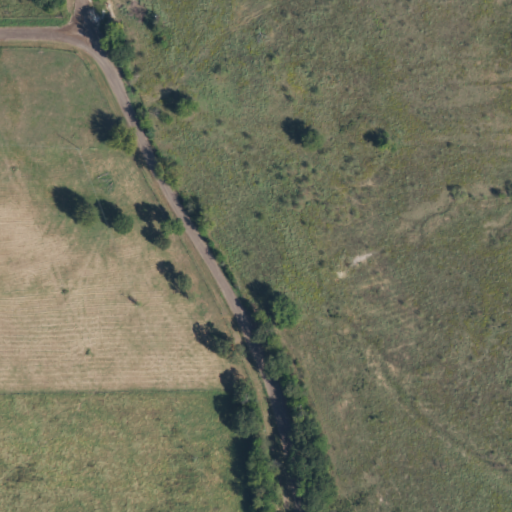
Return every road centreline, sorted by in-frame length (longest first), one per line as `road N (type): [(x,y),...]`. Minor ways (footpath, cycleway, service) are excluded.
road 1 (residential): [(309,511),(266,321),(171,145),(156,80)]
road 2 (residential): [(156,80),(116,24),(0,24)]
